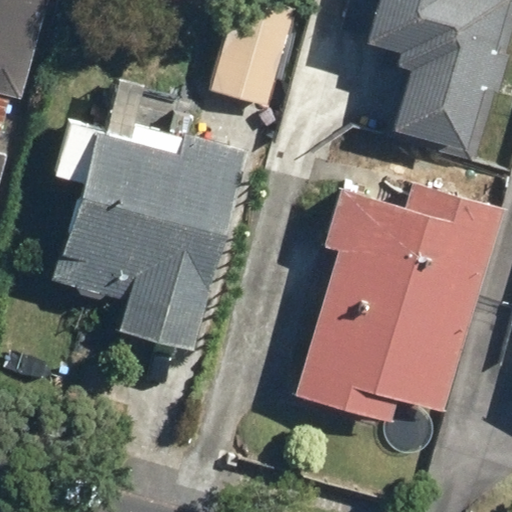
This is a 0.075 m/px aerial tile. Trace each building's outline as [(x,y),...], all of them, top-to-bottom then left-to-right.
[(43,0),(0,0),(0,178),(9,147),(0,144),(0,129),(12,88),(18,90),(43,0)] [(268,101),(296,1),(291,0),(232,0),(210,85),(268,101)] [(511,0),(346,0),(340,23),(399,39),(395,54),(410,58),(390,128),(478,152),(511,25),(511,0)] [(80,186),(226,225),(249,139),(186,122),(181,144),(97,121),(80,186)] [(442,401),(504,197),(414,170),(405,198),(342,180),(325,237),(338,241),(295,385),(394,414),(401,389),(442,401)] [(119,324),(194,344),(226,225),(80,186),(55,276),(126,295),(119,324)]
